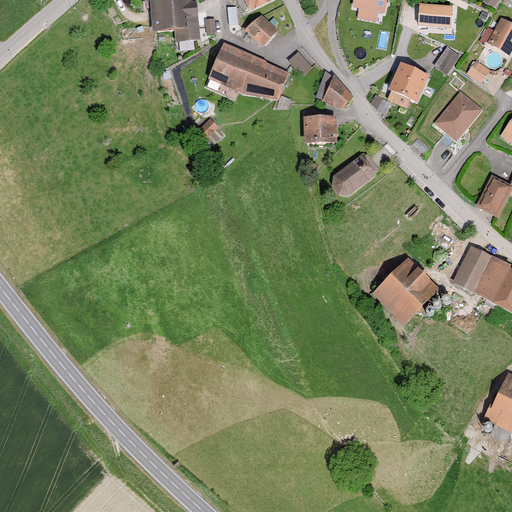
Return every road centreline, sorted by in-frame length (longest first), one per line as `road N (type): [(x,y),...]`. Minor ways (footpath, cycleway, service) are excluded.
road 1 (residential): [(511,250),(369,114),(289,0)]
road 2 (secondary): [(202,511),(135,448),(0,287)]
